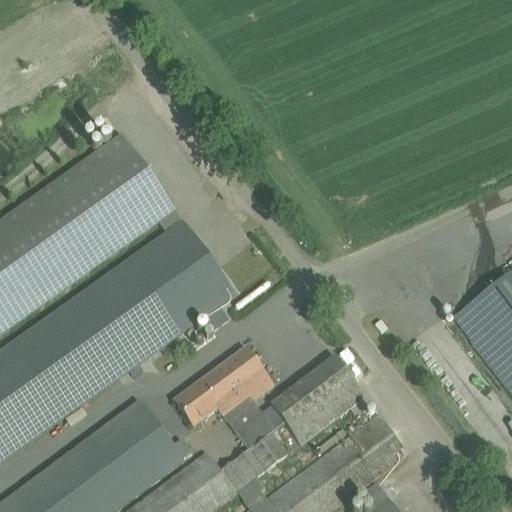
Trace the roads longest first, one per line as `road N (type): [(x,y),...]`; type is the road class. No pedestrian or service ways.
road 1 (unclassified): [(310,277),(89,0)]
road 2 (unclassified): [(499,511),(310,277)]
road 3 (unclassified): [(310,277),(511,192)]
